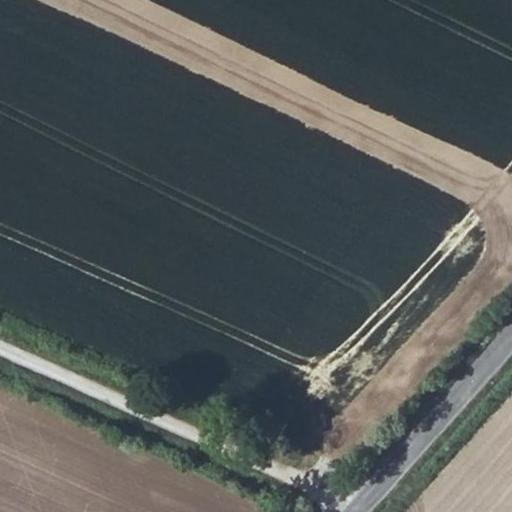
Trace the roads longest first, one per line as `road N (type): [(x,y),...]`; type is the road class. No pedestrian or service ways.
road 1 (track): [(0,352),(355,510)]
road 2 (unclassified): [(354,511),(511,336)]
